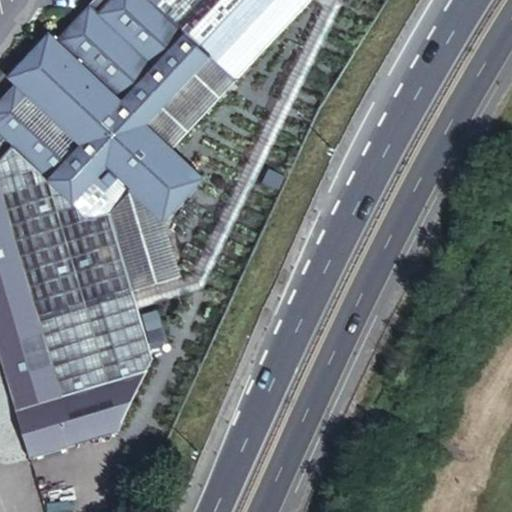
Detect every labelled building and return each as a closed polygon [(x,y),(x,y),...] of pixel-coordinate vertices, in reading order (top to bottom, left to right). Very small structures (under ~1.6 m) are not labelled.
[(0,157),(8,149),(148,0),(91,0),(53,40),(46,33),(3,78),(10,85),(0,95),(0,157)] [(0,331),(86,312),(129,303),(103,224),(126,195),(101,175),(198,65),(222,87),(223,88),(306,0),(148,0),(8,149),(0,157),(0,331)] [(161,157),(222,87),(198,65),(101,175),(126,195),(161,157)] [(195,186),(161,157),(126,195),(103,224),(129,303),(174,286),(156,230),(195,186)] [(86,312),(0,331),(0,399),(4,413),(103,386),(112,428),(150,370),(129,303),(86,312)] [(103,386),(4,413),(18,462),(107,437),(112,428),(103,386)]
